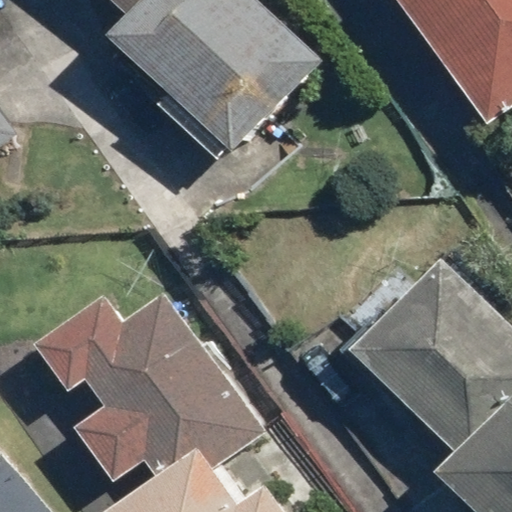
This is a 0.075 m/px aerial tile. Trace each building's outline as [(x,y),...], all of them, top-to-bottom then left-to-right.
[(128,0),(152,22),(132,43),(250,155),(343,57),(283,0),(128,0)] [(511,0),(413,0),(505,132),(511,126),(511,0)] [(0,154),(26,136),(0,98),(0,154)] [(511,511),(511,309),(462,256),(372,356),(472,461),(456,477),(489,511),(511,511)] [(236,365),(179,294),(145,327),(120,296),(53,350),(94,401),(107,391),(123,411),(90,438),(134,493),(163,470),(174,484),(138,511),(307,511),(284,482),(263,499),(240,470),(280,438),(269,423),(294,403),(252,352),(236,365)] [(65,511),(0,434),(0,511),(65,511)]
